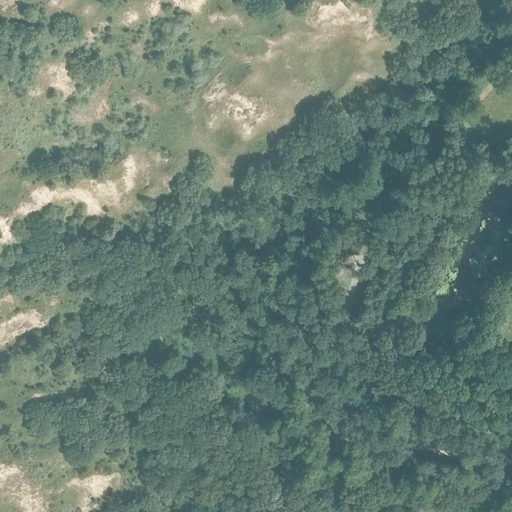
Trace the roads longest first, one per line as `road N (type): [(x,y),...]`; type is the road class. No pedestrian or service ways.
road 1 (track): [(417,447),(338,425),(312,409),(252,281),(231,280),(202,305),(194,327),(224,364)]
road 2 (track): [(289,372),(296,317),(341,314),(356,243),(357,210),(325,205),(310,225),(304,270)]
